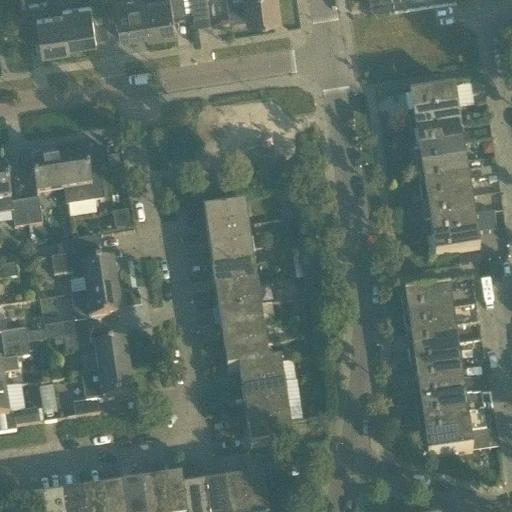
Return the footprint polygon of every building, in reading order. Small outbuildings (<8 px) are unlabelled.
[(68,44),(62,0),(21,7),(25,31),(38,29),(41,53),(70,49),(68,44)] [(102,0),(61,0),(62,0),(68,44),(96,40),(92,16),(104,14),(102,0)] [(146,32),(141,0),(102,0),(104,14),(116,12),(120,36),(146,32)] [(182,0),(141,0),(146,32),(147,37),(175,32),(171,7),(183,5),(182,0)] [(190,0),(191,6),(194,26),(210,24),(207,4),(206,0),(190,0)] [(276,0),(226,0),(229,21),(247,19),(247,20),(279,16),(276,0)] [(406,118),(406,120),(457,111),(454,92),(403,100),(404,102),(409,101),(412,117),(406,118)] [(409,136),(409,137),(459,129),(457,111),(406,120),(412,119),(415,135),(409,136)] [(412,154),(462,146),(459,129),(409,137),(415,136),(417,153),(412,154)] [(485,132),(473,134),(474,144),(487,142),(485,132)] [(462,146),(412,154),(418,154),(420,171),(415,171),(415,172),(465,164),(462,146)] [(59,162),(64,193),(66,208),(104,202),(99,170),(89,172),(87,157),(59,162)] [(64,193),(59,162),(31,166),(36,197),(64,193)] [(418,189),(418,191),(423,190),(468,182),(465,164),(415,172),(415,173),(421,172),(423,188),(418,189)] [(12,205),(11,200),(6,170),(0,170),(0,216),(12,215),(14,229),(27,227),(24,203),(12,205)] [(420,207),(421,208),(471,200),(468,182),(423,190),(426,206),(420,207)] [(423,225),(473,218),(471,200),(421,208),(426,207),(429,224),(423,225)] [(24,203),(27,227),(41,225),(38,201),(24,203)] [(203,214),(206,235),(248,228),(245,208),(203,214)] [(426,243),(426,244),(476,235),(473,218),(423,225),(429,225),(432,242),(426,243)] [(206,235),(209,254),(251,248),(248,228),(206,235)] [(476,235),(426,244),(432,243),(435,260),(429,261),(479,254),(476,235)] [(74,257),(99,253),(97,239),(77,241),(71,242),(74,257)] [(209,254),(212,274),(253,268),(251,248),(209,254)] [(84,281),(86,295),(117,291),(113,263),(100,265),(99,253),(74,257),(51,261),(54,278),(72,275),(73,283),(84,281)] [(0,281),(17,279),(15,266),(0,268),(0,281)] [(212,274),(215,294),(256,288),(253,268),(212,274)] [(215,294),(218,314),(259,307),(256,288),(215,294)] [(121,318),(117,291),(86,295),(90,323),(121,318)] [(401,317),(401,318),(452,311),(449,292),(398,299),(399,301),(404,300),(407,316),(401,317)] [(218,314),(221,333),(262,327),(259,307),(218,314)] [(404,335),(404,336),(454,328),(452,311),(401,318),(407,318),(409,334),(404,335)] [(61,326),(61,330),(62,340),(63,340),(88,337),(85,323),(61,326)] [(221,333),(223,353),(265,347),(262,327),(221,333)] [(406,353),(406,354),(457,346),(454,328),(404,336),(409,336),(412,352),(406,353)] [(27,345),(45,342),(44,332),(26,335),(25,331),(0,335),(2,349),(27,345)] [(88,337),(63,340),(64,348),(65,353),(90,350),(88,337)] [(306,362),(318,360),(315,339),(303,341),(306,362)] [(62,340),(53,342),(54,349),(64,348),(63,340),(62,340)] [(98,376),(129,372),(125,344),(94,348),(98,376)] [(0,362),(0,391),(5,390),(3,376),(17,374),(15,361),(29,359),(27,345),(2,349),(4,362),(0,362)] [(409,371),(459,364),(457,346),(406,354),(412,353),(414,370),(409,371)] [(238,371),(268,367),(265,347),(223,353),(227,374),(238,372),(238,371)] [(238,372),(241,391),(284,384),(281,364),(268,367),(238,371),(238,372)] [(462,382),(459,364),(409,371),(415,371),(417,388),(411,389),(462,382)] [(100,416),(98,403),(103,403),(133,399),(129,372),(98,376),(81,379),(85,404),(73,405),(75,420),(100,416)] [(414,406),(414,408),(464,400),(462,382),(411,389),(411,390),(417,389),(419,406),(414,406)] [(284,384),(241,391),(244,411),(287,404),(284,384)] [(0,418),(9,417),(5,390),(0,391),(0,418)] [(416,424),(417,425),(467,417),(464,400),(414,408),(420,407),(422,423),(416,424)] [(244,411),(247,431),(290,424),(287,404),(244,411)] [(13,415),(15,429),(40,425),(38,411),(13,415)] [(417,425),(419,443),(470,435),(467,417),(417,425)] [(290,424),(247,431),(251,451),(293,445),(290,424)] [(419,443),(425,442),(427,459),(422,460),(422,461),(472,454),(470,435),(419,443)] [(181,480),(161,484),(165,511),(185,511),(183,492),(181,480)] [(266,511),(262,480),(242,484),(245,511),(266,511)] [(165,511),(161,484),(141,487),(145,511),(165,511)] [(225,511),(245,511),(242,484),(222,486),(225,511)] [(205,511),(225,511),(222,486),(202,489),(205,511)] [(145,511),(141,487),(123,489),(125,511),(145,511)] [(125,511),(123,489),(102,492),(105,511),(125,511)] [(205,511),(202,489),(183,492),(185,511),(205,511)] [(21,490),(7,492),(0,493),(0,495),(2,511),(42,511),(41,502),(23,505),(21,490)] [(105,511),(102,492),(82,496),(84,511),(105,511)] [(84,511),(82,496),(62,499),(63,511),(84,511)] [(63,511),(62,499),(41,502),(42,511),(63,511)]
